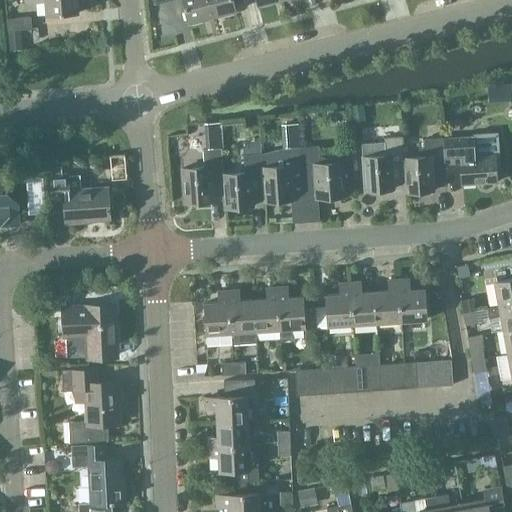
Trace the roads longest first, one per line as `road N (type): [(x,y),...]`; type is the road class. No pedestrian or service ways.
road 1 (residential): [(15,511),(6,261),(154,252)]
road 2 (residential): [(137,102),(511,2)]
road 3 (residential): [(292,417),(468,405),(440,232)]
road 4 (residential): [(154,252),(440,232)]
road 5 (residential): [(170,511),(154,252)]
road 6 (residential): [(154,252),(137,102)]
road 7 (residential): [(0,113),(137,102)]
